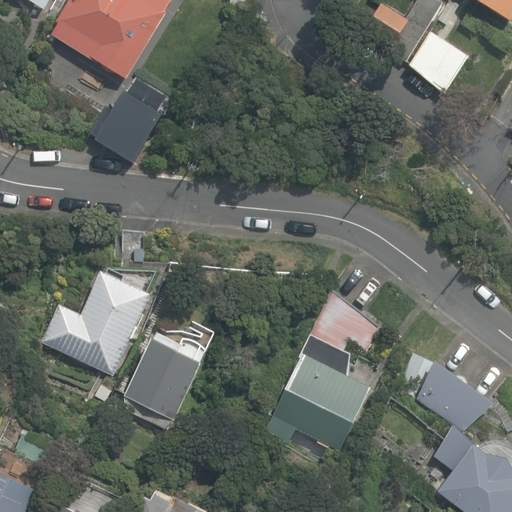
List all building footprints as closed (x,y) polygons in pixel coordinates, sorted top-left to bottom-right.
[(48,0),(28,0),(44,9),(48,0)] [(170,3),(165,0),(60,0),(41,29),(115,81),(170,3)] [(416,0),(404,20),(379,4),(360,34),(406,62),(442,3),(436,0),(416,0)] [(511,0),(476,0),(511,21),(511,18),(511,0)] [(467,57),(429,32),(407,65),(444,90),(467,57)] [(150,293),(99,271),(80,312),(59,303),(42,342),(114,374),(150,293)] [(331,291),(306,325),(347,356),(372,321),(331,291)] [(205,355),(154,331),(123,397),(174,420),(205,355)] [(369,388),(303,354),(271,415),(337,449),(369,388)] [(432,362),(408,396),(464,435),(488,401),(432,362)] [(511,511),(511,472),(473,443),(436,492),(462,511),(511,511)] [(0,511),(24,511),(33,494),(0,477),(0,511)] [(151,503),(143,499),(136,511),(203,511),(157,490),(151,503)] [(71,511),(52,502),(47,511),(71,511)]
